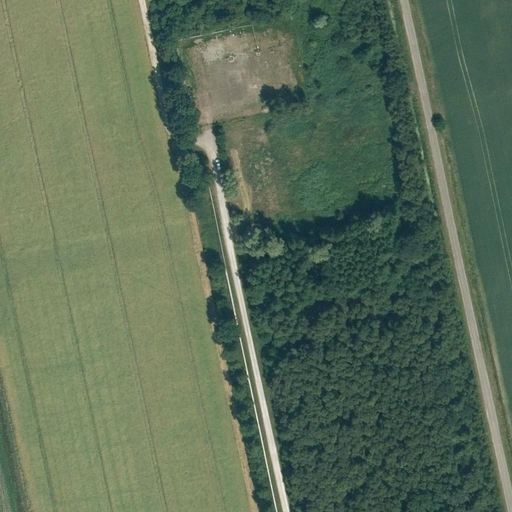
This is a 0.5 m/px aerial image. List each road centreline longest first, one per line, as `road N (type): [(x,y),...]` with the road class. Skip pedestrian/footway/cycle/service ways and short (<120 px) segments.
road 1 (track): [(402,0),(511,511)]
road 2 (track): [(211,144),(168,127),(142,0)]
